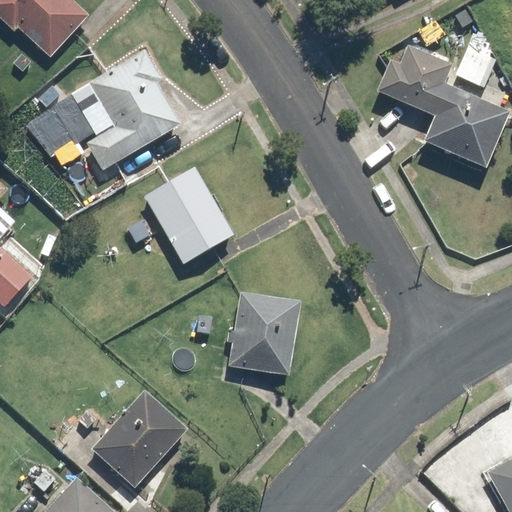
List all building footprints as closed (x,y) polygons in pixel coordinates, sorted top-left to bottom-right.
[(86,18),(65,0),(0,0),(0,23),(12,35),(17,30),(48,59),(86,18)] [(511,90),(511,63),(466,47),(455,78),(509,98),(511,90)] [(400,65),(388,60),(375,94),(433,116),(422,146),(488,170),(509,115),(441,89),(451,65),(406,48),(400,65)] [(89,86),(73,95),(93,129),(81,136),(102,172),(179,128),(153,84),(159,80),(143,52),(87,84),(89,86)] [(193,171),(142,199),(180,266),(231,238),(193,171)] [(0,250),(0,306),(3,309),(31,278),(0,250)] [(297,305),(239,295),(227,368),(286,377),(297,305)] [(142,393),(90,451),(133,489),(185,431),(142,393)] [(511,511),(511,459),(485,474),(506,511),(511,511)] [(109,511),(73,480),(44,511),(109,511)]
